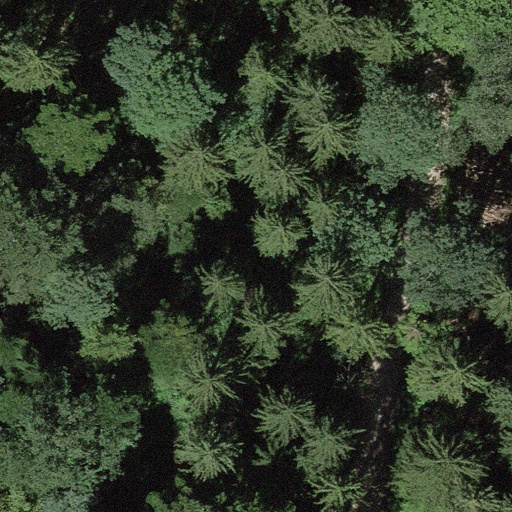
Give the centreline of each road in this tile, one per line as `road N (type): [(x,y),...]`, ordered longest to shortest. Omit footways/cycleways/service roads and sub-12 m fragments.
road 1 (track): [(389,511),(380,407),(410,257),(423,119),(408,0)]
road 2 (track): [(423,119),(511,30)]
